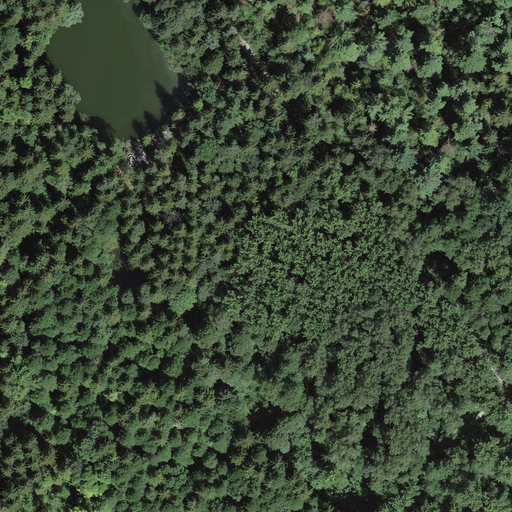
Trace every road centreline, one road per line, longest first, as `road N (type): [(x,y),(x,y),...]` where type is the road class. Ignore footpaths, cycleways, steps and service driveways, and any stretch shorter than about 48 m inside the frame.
road 1 (track): [(348,511),(325,503),(249,425),(191,335),(149,242),(145,190),(156,150),(223,97)]
road 2 (track): [(510,387),(215,0)]
road 3 (track): [(510,387),(385,503),(356,511)]
